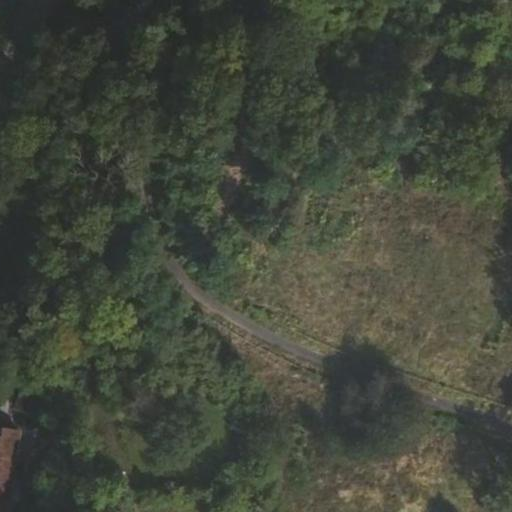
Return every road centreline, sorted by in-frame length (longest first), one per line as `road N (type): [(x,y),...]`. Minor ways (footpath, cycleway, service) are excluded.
road 1 (unknown): [(165,0),(148,166),(150,205),(173,255),(218,304),(296,350),(511,422)]
road 2 (unclassified): [(0,211),(85,54),(130,0)]
